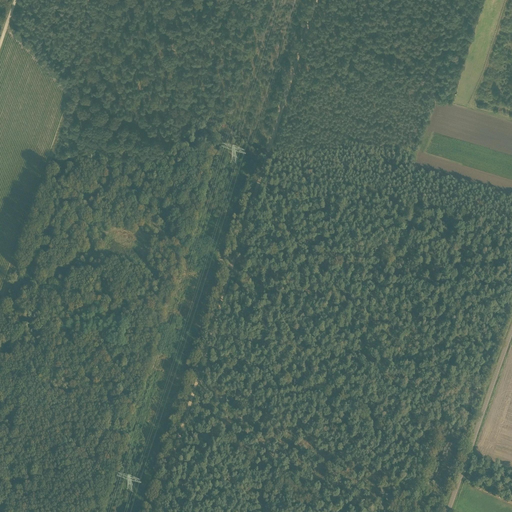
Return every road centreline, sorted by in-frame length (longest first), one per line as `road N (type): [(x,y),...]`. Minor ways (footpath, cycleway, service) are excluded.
road 1 (track): [(183,414),(315,0)]
road 2 (track): [(432,422),(203,351)]
road 3 (unclassified): [(445,511),(511,330)]
road 4 (track): [(329,511),(274,486),(257,462),(183,414)]
